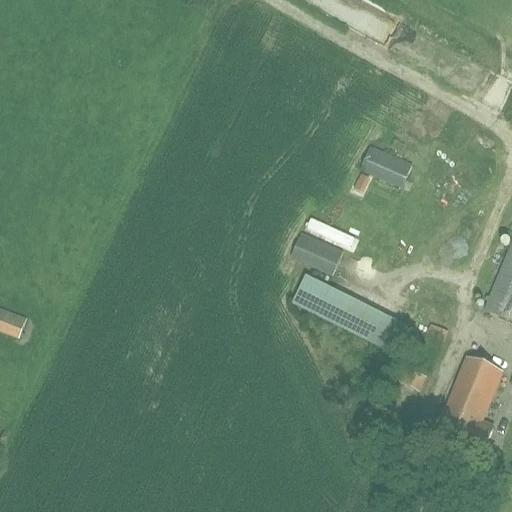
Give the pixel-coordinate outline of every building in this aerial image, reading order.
[(411,167),(371,149),(361,173),(401,190),(411,167)] [(370,180),(361,176),(353,190),(363,195),(370,180)] [(342,254),(301,236),(291,260),(331,278),(342,254)] [(511,323),(511,243),(483,312),(511,323)] [(407,328),(304,276),(290,304),(393,356),(407,328)] [(0,333),(19,341),(26,320),(0,310),(0,333)] [(429,326),(410,368),(428,376),(447,334),(429,326)] [(431,446),(440,450),(478,466),(493,429),(482,424),(502,375),(466,361),(446,410),(445,410),(431,446)] [(421,391),(428,377),(405,367),(398,381),(421,391)]
